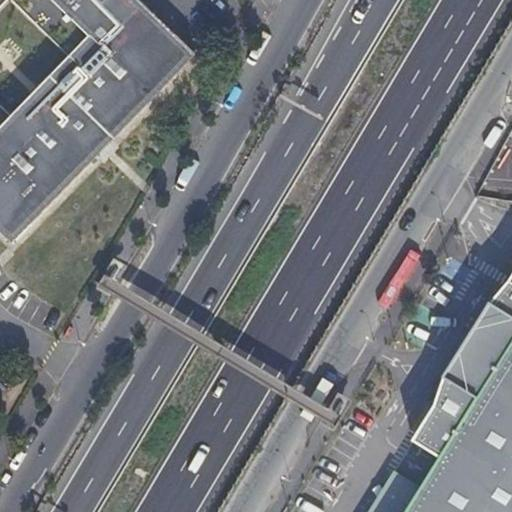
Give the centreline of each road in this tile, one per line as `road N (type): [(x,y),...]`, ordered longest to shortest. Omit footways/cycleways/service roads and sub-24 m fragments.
road 1 (motorway): [(167,511),(474,0)]
road 2 (motorway): [(372,0),(71,511)]
road 3 (secondary): [(302,0),(134,301),(3,511)]
road 4 (secondary): [(245,511),(451,160)]
